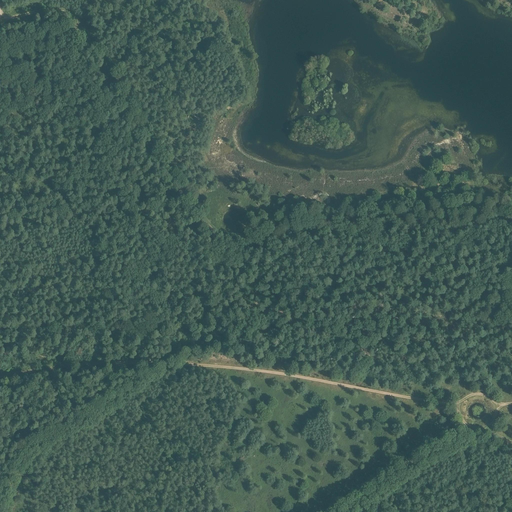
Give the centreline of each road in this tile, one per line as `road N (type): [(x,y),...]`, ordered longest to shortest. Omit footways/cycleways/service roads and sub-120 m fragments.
road 1 (track): [(459,405),(173,363),(86,363),(0,375)]
road 2 (track): [(79,14),(78,59),(115,189),(108,202),(0,232)]
road 3 (track): [(341,511),(472,429)]
